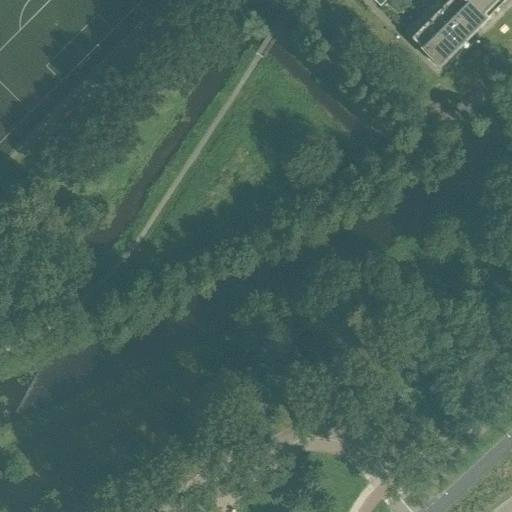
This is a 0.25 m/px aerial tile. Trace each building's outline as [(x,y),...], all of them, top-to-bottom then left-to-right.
[(397,11),(405,2),(403,0),(393,0),(390,4),(397,11)] [(470,36),(485,21),(464,0),(436,0),(435,1),(470,36)] [(464,0),(485,21),(501,6),(495,0),(464,0)] [(435,1),(420,17),(455,52),(470,36),(435,1)] [(455,52),(420,17),(404,33),(439,68),(455,52)]
